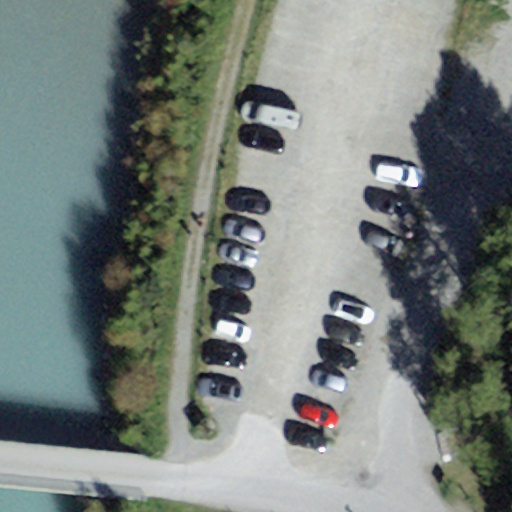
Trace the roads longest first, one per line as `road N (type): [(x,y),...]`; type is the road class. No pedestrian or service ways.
road 1 (track): [(511,136),(476,175),(428,291),(376,508)]
road 2 (residential): [(376,508),(0,464)]
